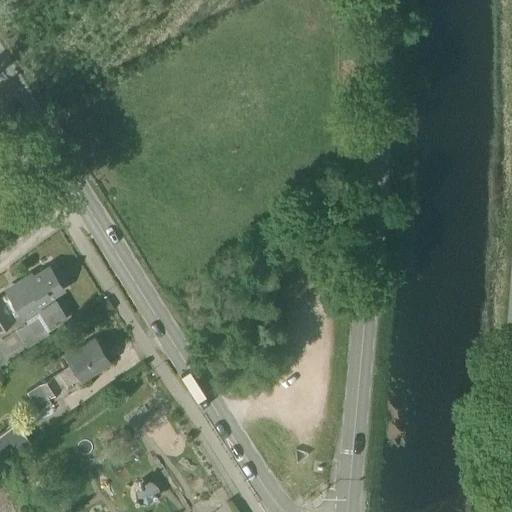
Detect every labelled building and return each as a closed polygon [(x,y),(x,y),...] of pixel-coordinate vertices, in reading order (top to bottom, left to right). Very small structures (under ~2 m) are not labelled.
[(21,283),(0,295),(0,327),(36,305),(49,326),(63,317),(50,296),(61,289),(51,274),(54,272),(50,266),(47,268),(47,267),(30,277),(29,274),(19,280),(21,283)] [(25,391),(37,410),(50,402),(46,397),(78,377),(81,380),(94,371),(93,370),(107,361),(93,339),(65,356),(70,363),(25,391)] [(0,432),(0,463),(29,442),(15,422),(0,432)] [(145,473),(127,481),(134,499),(153,491),(145,473)] [(46,485),(27,496),(36,511),(48,511),(58,506),(46,485)]
